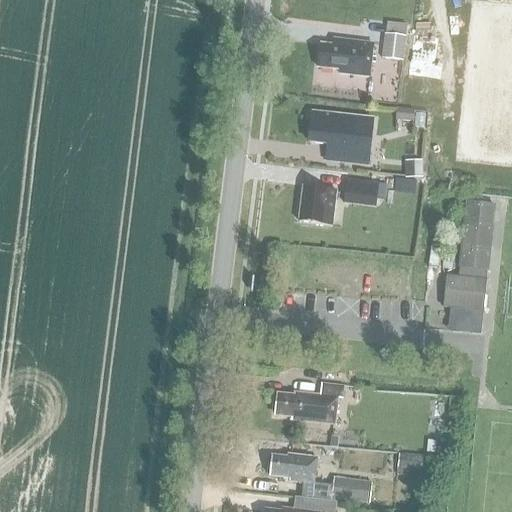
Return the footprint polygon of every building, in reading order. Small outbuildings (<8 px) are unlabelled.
[(406,38),(384,35),(381,60),(403,63),(406,38)] [(373,46),(333,41),(332,48),(321,47),(318,69),(339,72),(339,75),(369,79),(373,46)] [(395,122),(413,123),(414,111),(396,110),(395,122)] [(335,164),(368,168),(374,119),(310,112),(307,145),(337,148),(335,164)] [(422,179),(421,161),(404,162),(405,179),(422,179)] [(377,200),(378,185),(346,182),(344,196),(377,200)] [(299,223),(332,227),(336,193),(303,189),(299,223)] [(487,271),(494,205),(466,202),(459,268),(487,271)] [(437,270),(440,247),(430,246),(427,269),(437,270)] [(451,271),(453,247),(444,246),(441,270),(451,271)] [(483,311),(487,271),(459,268),(458,278),(445,276),(442,307),(483,311)] [(361,418),(363,394),(337,391),(336,401),(293,396),(293,400),(277,398),(274,418),(296,420),(295,424),(334,429),(335,415),(361,418)] [(381,441),(364,440),(363,453),(380,454),(381,441)] [(317,461),(287,457),(286,460),(272,458),(269,478),(289,480),(289,483),(314,486),(317,461)] [(330,499),(368,505),(371,484),(333,479),(330,499)] [(335,511),(336,505),(305,501),(303,511),(293,511),(282,511),(281,511),(335,511)]
